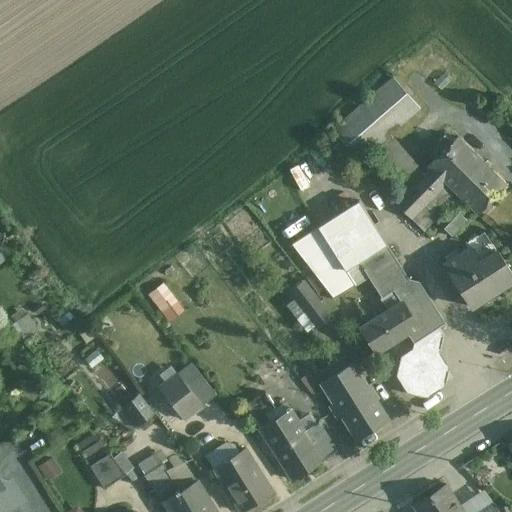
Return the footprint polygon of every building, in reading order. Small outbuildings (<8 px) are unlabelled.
[(348,38),(327,54),(333,62),(356,50),(348,38)] [(393,78),(332,131),(359,161),(389,135),(419,108),(393,78)] [(389,135),(368,153),(397,184),(392,189),(400,198),(424,173),(389,135)] [(458,138),(429,167),(430,168),(459,196),(478,215),(507,186),(458,138)] [(459,196),(430,168),(424,173),(400,198),(395,203),(424,232),(459,196)] [(408,279),(359,201),(318,227),(291,244),(333,299),(368,277),(389,309),(400,302),(393,289),(408,279)] [(459,213),(444,229),(452,236),(467,221),(459,213)] [(511,274),(496,251),(479,262),(470,248),(443,266),(469,307),(511,279),(511,274)] [(402,358),(398,376),(408,391),(426,395),(441,385),(445,367),(436,352),(440,335),(436,329),(444,323),(418,282),(408,279),(393,289),(400,302),(401,301),(418,327),(407,334),(413,343),(415,345),(413,349),(414,350),(402,358)] [(148,292),(169,320),(185,309),(164,280),(148,292)] [(329,318),(301,281),(288,291),(316,328),(329,318)] [(389,309),(360,328),(376,353),(407,334),(418,327),(401,301),(400,302),(389,309)] [(24,333),(35,325),(24,308),(12,315),(24,333)] [(356,369),(325,389),(336,407),(367,388),(356,369)] [(187,387),(177,375),(158,390),(183,423),(203,408),(187,387)] [(202,375),(187,387),(203,408),(217,396),(202,375)] [(367,388),(336,407),(358,440),(388,421),(367,388)] [(271,421),(289,409),(284,401),(273,408),(263,392),(246,402),(257,419),(267,414),(271,421)] [(153,414),(139,395),(125,406),(139,425),(153,414)] [(261,427),(260,427),(293,480),(325,460),(314,444),(292,408),(289,409),(271,421),(261,427)] [(3,409),(0,411),(0,435),(14,425),(3,409)] [(267,414),(257,419),(261,427),(271,421),(267,414)] [(338,451),(320,422),(309,428),(318,442),(314,444),(325,460),(338,451)] [(246,448),(213,468),(241,511),(274,491),(246,448)] [(110,453),(91,466),(106,488),(126,474),(110,453)] [(162,463),(150,471),(144,461),(138,465),(144,475),(158,497),(160,496),(163,501),(180,491),(162,463)] [(180,491),(163,501),(170,511),(216,511),(197,480),(180,491)] [(462,511),(446,487),(447,487),(446,485),(444,486),(444,487),(429,496),(439,511),(462,511)] [(439,511),(429,496),(415,506),(415,505),(413,506),(414,508),(417,511),(439,511)] [(501,511),(493,503),(479,511),(501,511)]
